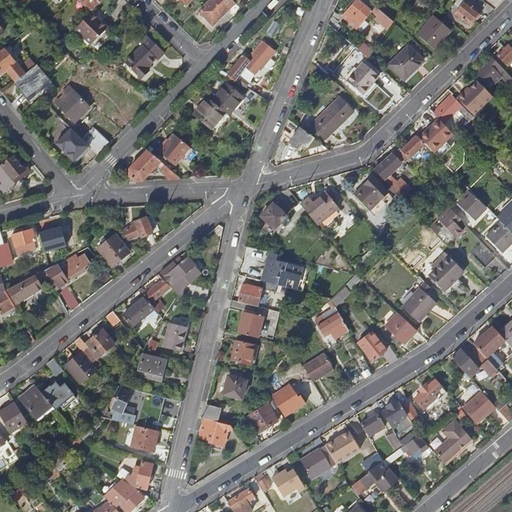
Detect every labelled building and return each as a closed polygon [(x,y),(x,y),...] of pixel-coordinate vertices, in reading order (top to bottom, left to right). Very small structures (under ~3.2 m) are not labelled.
[(6,0),(3,3),(13,17),(21,11),(20,10),(10,0),(6,0)] [(80,0),(92,12),(103,0),(80,0)] [(211,0),(199,12),(213,26),(228,10),(226,9),(234,1),(232,0),(211,0)] [(367,0),(357,0),(343,17),(358,29),(373,12),(378,16),(376,19),(388,30),(394,22),(367,0)] [(421,0),(419,4),(428,12),(433,6),(425,0),(421,0)] [(505,0),(482,0),(483,1),(495,11),(506,0),(505,0)] [(466,1),(456,14),(469,25),(474,18),(478,21),(482,16),(479,13),(480,11),(466,1)] [(74,29),(88,44),(105,28),(91,13),(74,29)] [(437,18),(420,37),(434,48),(450,29),(437,18)] [(351,43),(361,52),(368,45),(357,35),(351,43)] [(165,54),(147,36),(140,43),(142,46),(125,64),(141,80),(149,72),(146,69),(156,59),(158,61),(165,54)] [(108,39),(94,55),(98,58),(111,42),(108,39)] [(226,77),(234,81),(245,67),(255,75),(259,70),(261,71),(276,52),(263,41),(248,60),(244,56),(226,77)] [(0,53),(0,74),(2,77),(8,71),(16,81),(25,74),(8,53),(13,50),(8,45),(4,48),(5,50),(0,53)] [(508,45),(497,56),(506,65),(511,59),(511,49),(508,45)] [(410,46),(391,65),(405,80),(425,61),(410,46)] [(361,59),(344,78),(361,93),(378,73),(361,59)] [(511,78),(493,59),(477,74),(488,85),(492,81),(494,84),(501,78),(509,86),(511,82),(511,78)] [(31,62),(23,68),(27,73),(34,67),(31,62)] [(16,81),(30,99),(49,83),(35,66),(34,67),(27,73),(25,74),(16,81)] [(240,77),(236,82),(246,88),(249,85),(240,77)] [(463,92),(457,98),(474,116),(493,97),(478,81),(465,94),(463,92)] [(228,85),(213,102),(226,113),(229,115),(243,98),(228,85)] [(82,99),(70,87),(63,93),(65,95),(56,104),(69,117),(69,116),(72,119),(79,112),(77,109),(84,102),(81,100),(82,99)] [(439,118),(450,130),(457,124),(459,125),(460,124),(467,130),(473,127),(479,121),(474,116),(457,98),(452,93),(437,108),(438,111),(435,114),(439,118)] [(340,97),(312,125),(326,140),(354,112),(340,97)] [(208,98),(195,115),(212,129),(226,113),(213,102),(208,98)] [(435,153),(454,134),(450,130),(439,118),(419,137),(425,143),(435,153)] [(89,146),(82,139),(71,128),(56,143),(63,151),(66,149),(69,152),(67,154),(74,161),(89,146)] [(89,146),(97,154),(108,143),(93,128),(82,139),(89,146)] [(301,128),(290,143),(299,150),(303,144),(307,148),(314,138),(301,128)] [(168,130),(154,148),(170,161),(184,144),(168,130)] [(391,147),(406,163),(410,158),(412,160),(420,152),(418,150),(425,143),(419,137),(417,135),(402,150),(395,143),(391,147)] [(282,156),(286,147),(278,144),(274,153),(282,156)] [(148,151),(130,169),(130,176),(136,181),(142,180),(161,162),(148,151)] [(511,155),(509,152),(500,160),(504,164),(511,156),(511,155)] [(282,156),(274,153),(270,162),(275,167),(278,166),(282,156)] [(375,170),(398,193),(404,188),(390,174),(394,170),(391,167),(399,160),(394,153),(375,170)] [(0,189),(3,193),(14,184),(12,181),(24,171),(13,156),(0,166),(0,189)] [(159,169),(170,179),(181,178),(164,165),(159,169)] [(357,194),(372,209),(389,193),(374,178),(357,194)] [(301,202),(319,225),(333,214),(341,208),(327,190),(313,201),(309,196),(301,202)] [(470,191),(458,205),(475,221),(487,208),(470,191)] [(389,193),(372,209),(375,213),(386,203),(389,206),(395,199),(389,193)] [(274,203),(262,216),(273,226),(277,222),(279,224),(287,215),(285,213),(292,205),(283,198),(276,205),(274,203)] [(341,208),(333,214),(336,218),(344,211),(341,208)] [(439,219),(456,238),(468,227),(450,208),(439,219)] [(40,221),(44,233),(53,229),(50,218),(40,221)] [(147,218),(131,223),(133,227),(125,229),(126,236),(127,238),(140,234),(141,238),(152,234),(147,218)] [(430,226),(436,233),(440,229),(434,222),(430,226)] [(511,232),(502,222),(487,237),(500,250),(511,239),(511,232)] [(11,237),(14,248),(33,242),(36,241),(32,230),(11,237)] [(116,236),(98,250),(112,267),(130,253),(116,236)] [(470,252),(485,268),(496,256),(482,241),(470,252)] [(33,242),(14,248),(16,254),(35,248),(33,242)] [(436,269),(430,275),(444,290),(464,271),(446,252),(439,259),(443,263),(436,269)] [(273,253),(272,260),(280,262),(282,255),(273,253)] [(67,280),(90,264),(84,256),(78,260),(76,256),(66,263),(68,266),(61,272),(56,265),(54,266),(44,271),(48,278),(49,279),(56,291),(68,284),(66,281),(67,280)] [(195,266),(188,258),(178,267),(175,263),(161,273),(165,278),(170,286),(171,287),(177,296),(181,297),(182,288),(195,278),(189,270),(195,266)] [(439,259),(432,265),(436,269),(443,263),(439,259)] [(264,272),(262,282),(264,282),(277,286),(295,290),(298,276),(291,273),(293,267),(271,260),(268,274),(264,272)] [(40,264),(31,270),(34,276),(44,271),(40,264)] [(293,267),(291,273),(298,276),(300,269),(293,267)] [(34,276),(39,283),(48,278),(44,271),(34,276)] [(357,274),(347,284),(352,288),(362,279),(357,274)] [(165,278),(144,295),(145,296),(150,303),(171,287),(170,286),(165,278)] [(428,281),(404,305),(419,321),(438,303),(427,293),(433,287),(428,281)] [(264,282),(262,289),(276,293),(277,286),(264,282)] [(8,289),(16,303),(27,296),(20,283),(8,289)] [(208,289),(190,285),(185,297),(205,302),(208,289)] [(243,285),(238,303),(267,309),(269,305),(262,303),(261,305),(258,305),(262,289),(243,285)] [(68,287),(60,291),(73,312),(80,306),(68,287)] [(0,313),(2,316),(15,307),(5,291),(0,293),(0,313)] [(145,296),(123,314),(132,326),(154,309),(150,303),(145,296)] [(330,303),(322,308),(326,315),(337,308),(331,299),(329,301),(330,303)] [(57,308),(64,319),(70,314),(64,304),(57,308)] [(243,311),(239,333),(259,338),(263,317),(243,311)] [(107,316),(115,326),(121,321),(114,312),(107,316)] [(318,325),(322,333),(329,329),(332,334),(335,338),(349,329),(339,312),(326,321),(322,315),(316,318),(319,324),(318,325)] [(387,326),(405,343),(417,330),(399,313),(387,326)] [(169,323),(163,348),(181,353),(187,327),(169,323)] [(511,323),(500,335),(506,342),(511,348),(511,323)] [(474,345),(477,348),(499,372),(500,373),(503,370),(500,368),(503,365),(493,354),(506,342),(500,335),(493,327),(474,345)] [(22,334),(30,346),(36,341),(29,330),(22,334)] [(105,330),(88,343),(100,358),(117,344),(105,330)] [(358,342),(373,361),(383,353),(390,364),(399,359),(389,345),(385,348),(373,331),(358,342)] [(237,342),(233,361),(252,366),(257,346),(237,342)] [(453,358),(470,378),(482,367),(491,376),(495,373),(497,375),(499,372),(477,348),(467,357),(462,351),(453,358)] [(69,365),(83,383),(97,372),(83,353),(69,365)] [(304,366),(314,382),(334,370),(325,353),(304,366)] [(167,362),(142,356),(138,377),(162,383),(167,362)] [(48,364),(58,377),(64,372),(54,359),(48,364)] [(357,367),(365,380),(374,374),(367,361),(357,367)] [(248,381),(230,377),(225,395),(244,400),(248,381)] [(436,380),(415,399),(422,406),(443,387),(436,380)] [(42,394),(52,407),(55,411),(62,406),(64,409),(67,407),(76,399),(74,397),(76,396),(66,384),(61,388),(57,383),(51,388),(50,387),(42,394)] [(307,404),(301,395),(299,397),(291,384),(273,396),(278,408),(278,409),(279,408),(285,417),(307,404)] [(20,399),(37,420),(52,407),(42,394),(36,387),(20,399)] [(131,395),(121,390),(117,399),(115,398),(110,409),(113,411),(111,414),(114,416),(113,422),(133,426),(135,417),(122,414),(131,395)] [(440,396),(446,402),(452,397),(446,391),(440,396)] [(463,408),(478,424),(497,407),(482,391),(463,408)] [(76,399),(67,407),(69,410),(79,403),(76,399)] [(396,400),(387,405),(389,409),(384,412),(394,428),(401,424),(399,420),(408,415),(403,407),(400,402),(398,403),(396,400)] [(410,402),(403,407),(408,415),(411,421),(418,416),(410,402)] [(0,413),(12,433),(28,422),(17,403),(0,413)] [(500,411),(511,423),(511,421),(511,406),(509,403),(500,411)] [(268,404),(249,417),(259,433),(279,421),(268,404)] [(163,405),(161,412),(178,416),(180,408),(163,405)] [(207,405),(203,419),(206,419),(218,422),(219,419),(222,409),(207,405)] [(362,424),(370,438),(385,428),(377,414),(362,424)] [(206,419),(201,438),(212,440),(211,443),(225,447),(228,433),(234,429),(232,425),(227,424),(218,422),(206,419)] [(451,439),(436,453),(445,463),(473,439),(456,420),(443,431),(451,439)] [(326,446),(337,464),(361,449),(345,424),(336,430),(322,439),(326,446)] [(135,427),(131,448),(153,453),(158,432),(135,427)] [(388,438),(395,449),(403,443),(396,433),(388,438)] [(404,446),(402,447),(406,451),(408,449),(409,451),(412,449),(415,453),(427,443),(420,434),(404,446)] [(62,436),(47,448),(52,454),(53,453),(56,457),(59,454),(56,450),(67,441),(62,436)] [(301,460),(313,479),(337,464),(326,446),(301,460)] [(402,447),(384,460),(390,468),(393,466),(392,464),(407,452),(406,451),(402,447)] [(55,467),(56,468),(68,458),(62,452),(52,461),(55,467)] [(379,452),(362,464),(368,472),(384,460),(379,452)] [(369,475),(354,487),(361,494),(376,481),(385,492),(400,479),(390,468),(384,460),(368,472),(369,475)] [(137,461),(134,476),(132,475),(127,476),(126,482),(136,489),(137,486),(146,489),(144,494),(157,502),(160,490),(148,488),(153,466),(137,461)] [(277,475),(273,478),(284,497),(298,489),(300,492),(306,488),(299,477),(293,480),(289,473),(287,469),(280,473),(275,465),(271,467),(267,469),(272,476),(275,474),(277,475)] [(55,467),(33,481),(36,486),(59,472),(56,468),(55,467)] [(289,473),(293,480),(299,477),(295,469),(289,473)] [(33,481),(10,495),(13,500),(36,486),(33,481)] [(126,482),(124,481),(109,497),(120,509),(121,508),(125,511),(130,511),(145,498),(138,491),(138,490),(136,489),(126,482)] [(229,502),(234,511),(248,511),(253,510),(248,502),(255,497),(250,489),(229,502)] [(94,511),(119,511),(110,503),(94,511)]
